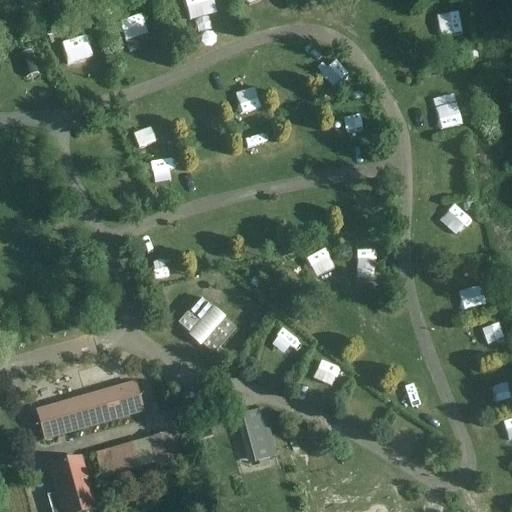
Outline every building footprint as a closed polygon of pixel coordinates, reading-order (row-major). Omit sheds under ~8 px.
[(298,0),(298,13),(329,14),(329,0),(298,0)] [(435,6),(435,26),(467,25),(466,4),(435,6)] [(143,37),(140,17),(116,19),(119,40),(143,37)] [(65,63),(90,55),(83,34),(59,41),(65,63)] [(31,58),(13,63),(18,79),(36,74),(31,58)] [(334,74),(315,83),(320,95),(339,87),(334,74)] [(440,129),(460,125),(455,97),(435,100),(440,129)] [(111,129),(94,137),(103,155),(120,147),(111,129)] [(207,145),(210,163),(230,160),(227,142),(207,145)] [(461,181),(462,154),(447,153),(446,180),(461,181)] [(100,177),(107,195),(127,188),(120,169),(100,177)] [(20,205),(39,200),(36,187),(17,192),(20,205)] [(458,203),(442,217),(457,234),(473,219),(458,203)] [(219,233),(200,239),(206,258),(225,251),(219,233)] [(164,268),(174,267),(173,251),(163,251),(164,268)] [(354,281),(374,279),(371,258),(351,261),(354,281)] [(484,280),(461,285),(465,306),(488,301),(484,280)] [(213,356),(236,329),(199,299),(177,326),(213,356)] [(501,321),(480,325),(484,348),(505,344),(501,321)] [(282,329),(267,345),(280,356),(295,340),(282,329)] [(511,368),(498,371),(501,391),(511,389),(511,368)] [(325,373),(321,386),(338,392),(342,379),(325,373)] [(39,421),(44,441),(142,413),(134,385),(59,406),(62,414),(39,421)] [(358,415),(373,427),(387,410),(372,397),(358,415)] [(257,411),(244,415),(258,463),(270,459),(257,411)] [(511,415),(501,418),(507,438),(511,436),(511,415)] [(169,435),(150,440),(157,468),(176,462),(169,435)] [(172,438),(176,456),(185,454),(181,436),(172,438)] [(130,446),(95,456),(102,479),(137,469),(130,446)] [(74,511),(91,507),(78,460),(52,468),(59,493),(46,497),(50,511),(74,511)]
